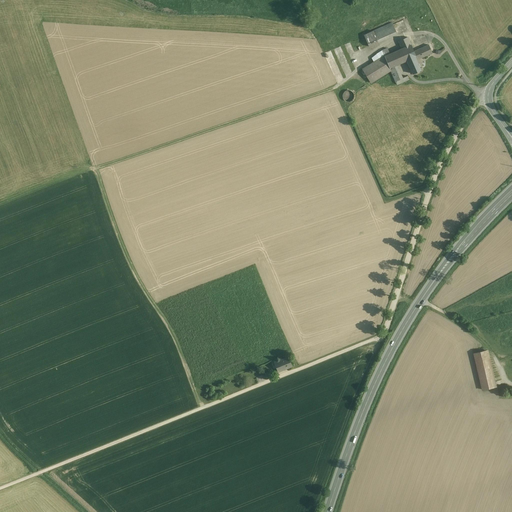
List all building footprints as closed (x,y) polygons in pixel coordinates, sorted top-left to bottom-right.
[(397,31),(392,20),(373,28),(374,30),(365,34),(369,43),(378,38),(397,31)] [(414,49),(407,36),(399,40),(402,47),(390,52),(388,46),(371,56),(373,60),(362,67),(372,81),(391,70),(398,83),(409,79),(407,74),(403,76),(398,64),(408,60),(414,74),(423,70),(418,58),(433,51),(428,42),(414,49)] [(350,89),(343,92),(347,100),(351,99),(350,97),(353,96),(350,89)] [(497,387),(489,350),(474,353),(482,390),(497,387)] [(288,357),(274,361),(278,372),(292,366),(288,357)]
